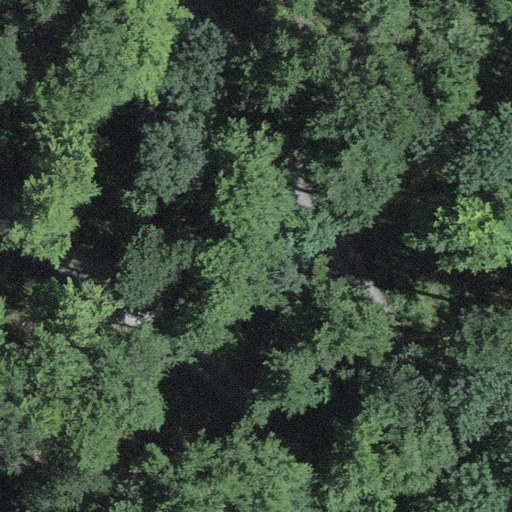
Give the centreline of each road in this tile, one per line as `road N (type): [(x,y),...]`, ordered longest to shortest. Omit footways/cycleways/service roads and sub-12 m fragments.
road 1 (track): [(511,485),(215,0)]
road 2 (track): [(0,164),(279,392),(377,511)]
